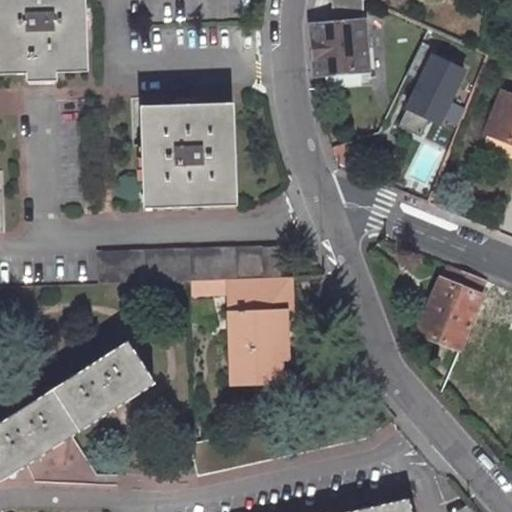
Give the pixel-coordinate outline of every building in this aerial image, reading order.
[(82,0),(0,0),(0,69),(23,69),(24,79),(52,78),(52,67),(85,66),(82,0)] [(310,72),(364,66),(359,0),(328,0),(329,20),(308,22),(308,26),(310,72)] [(434,120),(460,67),(428,51),(394,123),(416,133),(425,115),(434,120)] [(511,94),(499,88),(481,130),(511,142),(511,94)] [(228,102),(137,104),(139,205),(230,204),(228,102)] [(275,245),(90,250),(91,281),(186,279),(276,277),(275,245)] [(433,278),(412,330),(454,346),(455,343),(469,307),(475,295),(472,293),(477,279),(443,264),(437,279),(433,278)] [(227,381),(290,379),(289,354),(282,354),(280,312),(293,311),(291,276),(276,277),(186,279),(186,293),(224,293),(227,381)] [(500,306),(511,311),(511,292),(506,290),(500,306)] [(469,307),(455,343),(466,347),(480,311),(469,307)] [(0,475),(3,474),(151,381),(124,338),(0,415),(0,475)] [(194,442),(188,442),(194,472),(365,431),(359,404),(194,442)] [(366,494),(351,497),(353,506),(368,503),(366,494)] [(406,511),(403,495),(368,503),(353,506),(326,511),(406,511)]
